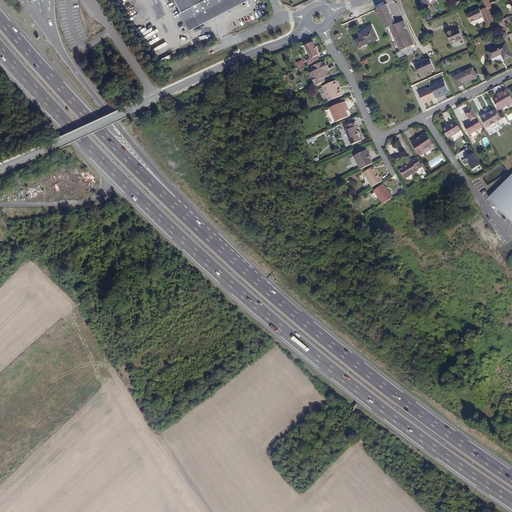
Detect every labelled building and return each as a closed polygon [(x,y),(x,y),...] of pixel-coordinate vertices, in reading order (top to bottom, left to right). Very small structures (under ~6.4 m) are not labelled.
[(172,1),(187,29),(243,0),(162,0),(165,5),(172,1)] [(392,15),(386,4),(377,8),(396,52),(414,44),(404,21),(396,24),(392,16),(390,17),(390,16),(392,15)] [(480,9),(467,15),(471,23),(471,24),(474,24),(476,23),(477,21),(477,20),(479,19),(479,20),(484,18),(487,24),(493,22),(487,9),(481,11),(480,9)] [(360,39),(355,41),(358,48),(378,39),(373,27),(358,34),(360,39)] [(458,29),(448,33),(452,42),(456,40),(457,42),(463,39),(458,29)] [(306,61),(308,65),(320,60),(318,56),(319,55),(317,51),(318,51),(315,46),(315,47),(313,43),(305,46),(311,59),(306,61)] [(511,56),(506,44),(488,52),(491,59),(501,54),(504,60),(511,56)] [(417,68),(420,76),(435,70),(430,59),(419,64),(420,66),(417,68)] [(298,69),(304,66),(302,60),(296,62),(298,69)] [(313,80),(316,86),(327,81),(325,77),(329,76),(327,71),(329,70),(326,65),(324,66),(322,62),(312,67),(316,77),(315,79),(313,80)] [(473,69),(453,78),(458,88),(464,85),(463,84),(475,78),(473,75),(475,74),(473,69)] [(323,87),(330,101),(342,95),(340,90),(338,91),(336,88),(338,87),(336,81),(323,87)] [(431,87),(431,88),(436,98),(440,96),(439,95),(449,91),(445,81),(431,87)] [(436,98),(431,88),(419,93),(423,103),(436,98)] [(493,99),(499,110),(511,102),(511,98),(507,90),(497,95),(498,96),(493,99)] [(330,108),(336,122),(348,117),(346,111),(345,108),(347,107),(345,102),(330,108)] [(471,122),(464,126),(469,135),(482,127),(472,109),(464,113),(466,117),(468,116),(471,122)] [(488,114),(481,118),(487,128),(491,127),(492,128),(494,129),(497,127),(497,125),(496,124),(502,121),(496,111),(489,115),(488,114)] [(344,127),(352,145),(361,141),(360,137),(358,130),(357,131),(355,127),(356,126),(355,123),(344,127)] [(444,130),(449,138),(459,132),(453,123),(449,125),(450,126),(444,130)] [(426,133),(411,142),(420,156),(435,146),(426,133)] [(366,150),(354,157),(361,170),(374,164),(372,160),(369,154),(368,154),(366,150)] [(474,152),(465,158),(467,162),(468,161),(472,169),(481,164),(474,152)] [(408,165),(400,170),(404,177),(408,174),(409,176),(418,171),(417,169),(422,166),(417,158),(407,163),(408,165)] [(365,172),(363,173),(372,188),(383,181),(380,177),(376,171),(374,172),(372,168),(371,169),(365,172)] [(511,172),(487,199),(511,222),(511,172)] [(382,185),(374,191),(383,205),(393,198),(386,188),(385,188),(382,185)]
